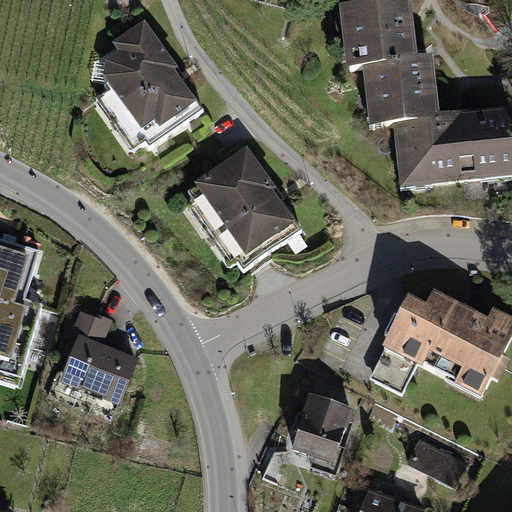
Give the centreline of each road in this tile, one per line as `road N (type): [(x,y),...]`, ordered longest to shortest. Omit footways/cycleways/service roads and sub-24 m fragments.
road 1 (unclassified): [(387,258),(284,157),(185,34),(173,0)]
road 2 (tertiary): [(190,349),(148,284),(95,232),(0,177)]
road 3 (residential): [(190,349),(387,258)]
road 4 (tertiary): [(226,511),(223,457),(190,349)]
road 5 (residential): [(387,258),(469,243),(511,249)]
